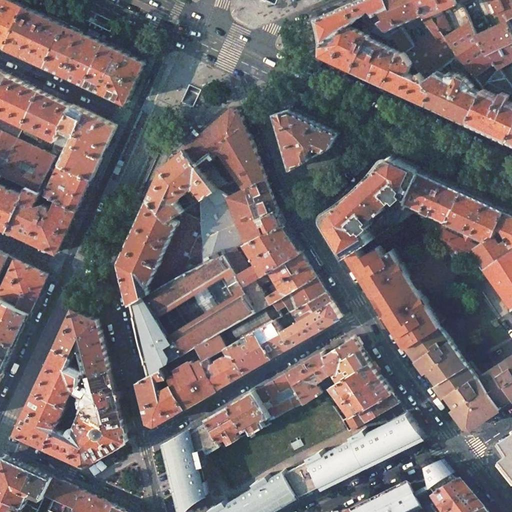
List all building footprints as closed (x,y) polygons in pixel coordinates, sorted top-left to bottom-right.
[(0,0),(0,40),(10,46),(29,6),(16,0),(0,0)] [(113,0),(111,6),(105,18),(115,23),(114,26),(111,30),(110,32),(101,28),(100,31),(180,68),(186,84),(190,85),(196,88),(202,91),(208,93),(213,91),(220,75),(252,90),(274,100),(298,91),(302,83),(305,76),(308,68),(300,43),(292,25),(275,33),(265,28),(275,5),(271,3),(266,0),(264,0),(238,0),(239,0),(235,2),(230,0),(113,0)] [(393,5),(390,0),(358,0),(318,17),(321,29),(322,33),(323,35),(323,37),(323,43),(357,18),(358,18),(361,15),(364,19),(365,19),(367,20),(375,24),(380,16),(377,13),(393,5)] [(454,58),(459,55),(446,37),(443,34),(429,14),(422,0),(390,0),(393,5),(377,13),(380,16),(395,38),(398,42),(403,48),(416,66),(421,74),(426,80),(439,70),(454,58)] [(460,0),(422,0),(429,14),(443,34),(452,29),(443,12),(442,8),(460,0)] [(511,26),(509,19),(500,0),(461,0),(464,5),(468,15),(472,22),(472,24),(482,20),(473,1),(472,0),(485,0),(487,4),(492,2),(502,23),(490,28),(487,23),(475,29),(479,37),(500,67),(511,60),(511,26)] [(500,0),(509,19),(511,17),(511,2),(511,0),(500,0)] [(50,63),(69,24),(49,15),(29,6),(10,46),(30,55),(50,63)] [(395,38),(380,16),(375,24),(355,68),(371,75),(387,83),(403,48),(398,42),(394,48),(382,42),(384,36),(392,40),(392,39),(394,40),(395,38)] [(358,18),(357,18),(323,43),(323,53),(339,60),(355,68),(375,24),(367,20),(365,26),(366,26),(364,30),(360,28),(361,24),(363,23),(363,22),(362,21),(361,22),(358,18)] [(472,24),(472,22),(446,37),(459,55),(470,69),(482,85),(483,87),(488,81),(500,67),(479,37),(475,29),(472,24)] [(89,82),(108,42),(88,33),(69,24),(50,63),(70,73),(89,82)] [(134,54),(108,42),(89,82),(130,101),(140,79),(148,61),(134,54)] [(416,66),(403,48),(387,83),(429,102),(433,90),(426,80),(421,74),(417,76),(411,73),(410,71),(410,70),(412,66),(414,67),(416,66)] [(470,69),(459,55),(454,58),(460,67),(469,71),(470,69)] [(511,64),(502,70),(511,83),(511,64)] [(511,83),(502,70),(500,67),(488,81),(511,92),(511,101),(484,88),(469,121),(510,140),(511,135),(511,83)] [(0,97),(11,74),(0,69),(0,97)] [(447,74),(439,70),(426,80),(433,90),(429,102),(448,111),(469,121),(484,88),(483,87),(482,85),(480,89),(474,86),(475,84),(467,77),(467,76),(460,72),(459,73),(448,72),(447,74)] [(25,81),(11,74),(0,97),(0,168),(1,170),(5,171),(23,132),(27,123),(42,89),(25,81)] [(57,96),(42,89),(27,123),(28,124),(26,130),(38,137),(41,130),(58,139),(74,104),(57,96)] [(95,177),(108,148),(113,137),(114,134),(119,124),(74,104),(58,139),(54,147),(60,150),(56,158),(95,177)] [(234,107),(188,147),(219,187),(230,182),(215,162),(212,157),(222,150),(218,145),(247,124),(241,109),(234,107)] [(293,108),(278,112),(285,137),(294,167),(333,146),(341,130),(319,120),(293,108)] [(268,176),(247,124),(218,145),(222,150),(225,154),(215,162),(230,182),(242,177),(250,187),(268,176)] [(42,189),(56,158),(60,150),(54,147),(52,153),(33,144),(35,138),(23,132),(5,171),(7,172),(27,182),(32,184),(42,189)] [(166,166),(152,196),(173,218),(203,197),(219,187),(188,147),(182,152),(171,162),(166,166)] [(424,167),(406,159),(402,157),(397,154),(394,153),(390,153),(387,154),(385,156),(383,159),(374,172),(363,183),(355,191),(344,201),(344,202),(326,211),(325,213),(327,217),(329,220),(349,255),(353,252),(370,240),(384,231),(378,221),(415,186),(424,167)] [(89,190),(95,177),(56,158),(42,189),(81,207),(89,190)] [(434,212),(435,211),(443,215),(451,229),(471,188),(424,167),(415,186),(415,197),(407,216),(406,218),(423,206),(434,212)] [(4,178),(7,172),(5,171),(1,170),(0,172),(0,222),(12,228),(32,184),(27,182),(24,187),(24,190),(2,180),(4,178)] [(280,207),(268,176),(250,187),(262,218),(280,207)] [(219,187),(231,196),(250,187),(242,177),(230,182),(219,187)] [(81,207),(42,189),(32,184),(12,228),(61,251),(71,227),(81,207)] [(262,218),(250,187),(231,196),(219,187),(203,197),(206,262),(227,252),(268,232),(262,218)] [(511,207),(511,204),(471,188),(451,229),(457,240),(465,253),(481,244),(480,244),(488,238),(481,234),(484,227),(495,233),(504,227),(511,207)] [(415,197),(411,195),(402,213),(407,216),(415,197)] [(153,290),(185,272),(206,262),(203,197),(173,218),(152,196),(144,213),(133,237),(122,260),(127,282),(132,302),(153,290)] [(280,207),(262,218),(268,232),(287,223),(280,207)] [(511,207),(504,227),(495,233),(488,238),(480,244),(481,244),(498,269),(507,284),(511,290),(511,207)] [(227,252),(240,274),(246,284),(257,278),(303,251),(287,223),(268,232),(227,252)] [(353,252),(383,305),(418,282),(425,278),(401,243),(394,247),(389,239),(375,248),(370,240),(353,252)] [(0,275),(10,254),(0,249),(0,275)] [(318,275),(303,251),(257,278),(261,285),(276,277),(278,280),(268,286),(273,294),(268,297),(272,302),(276,301),(318,275)] [(206,262),(185,272),(153,290),(132,302),(150,374),(150,375),(166,366),(199,346),(262,309),(246,284),(240,274),(227,252),(206,262)] [(10,254),(0,275),(0,294),(1,295),(33,311),(42,292),(50,273),(18,258),(10,254)] [(294,310),(328,291),(318,275),(276,301),(279,307),(283,304),(283,303),(288,300),(294,310)] [(261,285),(257,278),(246,284),(262,309),(269,304),(272,302),(268,297),(261,285)] [(410,345),(412,344),(452,318),(425,278),(418,282),(383,305),(391,318),(402,335),(410,345)] [(328,291),(294,310),(300,320),(334,300),(328,291)] [(0,334),(18,343),(26,326),(33,311),(1,295),(0,294),(0,334)] [(321,329),(344,316),(334,300),(300,320),(301,321),(293,325),(292,325),(286,328),(283,327),(278,318),(260,328),(276,355),(287,349),(321,329)] [(269,304),(278,318),(282,316),(285,315),(279,307),(276,301),(272,302),(269,304)] [(245,336),(251,333),(260,328),(278,318),(269,304),(262,309),(199,346),(206,358),(233,343),(242,338),(245,336)] [(67,327),(58,346),(77,354),(80,348),(83,348),(88,366),(85,367),(85,368),(89,370),(90,375),(113,368),(106,342),(100,318),(76,307),(67,327)] [(479,357),(452,318),(412,344),(421,356),(421,358),(430,370),(433,369),(442,381),(479,357)] [(276,355),(260,328),(251,333),(253,337),(253,339),(251,338),(248,340),(248,342),(245,342),(242,338),(233,343),(249,370),(264,362),(276,355)] [(308,401),(325,391),(329,388),(372,362),(366,352),(354,333),(325,350),(331,361),(297,381),(308,401)] [(0,367),(6,370),(12,356),(18,343),(0,334),(0,367)] [(237,378),(249,370),(233,343),(206,358),(222,386),(237,378)] [(58,346),(48,369),(38,390),(69,404),(77,388),(76,388),(85,368),(85,367),(74,362),(77,354),(58,346)] [(166,366),(188,406),(205,396),(222,386),(206,358),(199,346),(166,366)] [(308,360),(291,370),(297,381),(331,361),(325,350),(308,360)] [(511,355),(495,366),(490,369),(511,399),(511,355)] [(511,400),(511,399),(490,369),(488,370),(479,357),(442,381),(440,382),(449,394),(451,393),(459,405),(457,407),(470,424),(478,426),(507,408),(507,404),(511,400)] [(344,419),(394,391),(383,376),(372,362),(329,388),(336,398),(340,395),(351,411),(342,416),(344,419)] [(141,379),(151,420),(158,423),(173,415),(188,406),(166,366),(150,375),(150,374),(141,379)] [(118,391),(113,368),(90,375),(89,370),(85,368),(76,388),(77,388),(87,393),(85,397),(86,398),(86,401),(88,404),(85,410),(101,418),(102,424),(125,417),(118,391)] [(255,391),(271,419),(307,402),(308,401),(297,381),(291,370),(271,382),(255,391)] [(28,411),(19,431),(49,446),(58,426),(59,426),(69,404),(38,390),(28,411)] [(232,404),(248,432),(271,419),(255,391),(242,399),(232,404)] [(394,391),(344,419),(351,429),(401,401),(397,395),(394,391)] [(224,444),(225,445),(227,444),(248,432),(232,404),(219,412),(209,417),(224,444)] [(127,426),(125,417),(102,424),(101,418),(85,410),(81,419),(93,424),(89,435),(100,457),(130,439),(127,426)] [(413,442),(426,435),(423,431),(408,411),(397,416),(398,418),(370,432),(369,430),(367,426),(352,434),(354,438),(327,451),(325,448),(310,455),(311,456),(312,459),(324,480),(325,483),(326,485),(328,484),(345,476),(379,459),(413,442)] [(194,426),(167,442),(177,481),(184,511),(186,511),(187,511),(192,505),(195,502),(202,497),(210,492),(208,480),(206,480),(202,465),(208,463),(204,448),(211,452),(224,444),(209,417),(206,420),(202,422),(199,423),(194,426)] [(70,431),(59,426),(58,426),(49,446),(63,452),(88,464),(100,457),(89,435),(93,424),(81,419),(79,425),(76,425),(75,425),(73,427),(72,429),(71,429),(70,431)] [(511,442),(502,449),(502,450),(503,449),(509,457),(511,461),(502,468),(511,480),(511,442)] [(54,476),(8,454),(0,472),(0,491),(26,504),(27,504),(33,491),(36,490),(36,491),(37,492),(38,493),(45,497),(47,493),(54,476)] [(295,499),(303,494),(302,491),(303,491),(305,493),(325,483),(324,480),(312,459),(311,456),(287,468),(273,476),(271,472),(254,482),(256,486),(230,502),(228,498),(213,506),(216,510),(216,511),(272,511),(276,510),(295,499)] [(439,498),(461,484),(445,466),(428,475),(430,481),(433,493),(435,492),(439,498)] [(70,483),(54,476),(47,493),(56,498),(77,507),(85,490),(70,483)] [(439,498),(432,503),(437,511),(489,511),(487,510),(470,489),(464,483),(461,484),(439,498)] [(410,511),(421,507),(412,490),(410,484),(407,485),(352,511),(410,511)] [(101,497),(85,490),(77,507),(76,509),(81,511),(113,511),(117,504),(101,497)] [(26,504),(0,491),(0,511),(22,511),(23,511),(26,504)] [(74,511),(76,509),(77,507),(56,498),(49,511),(74,511)]
